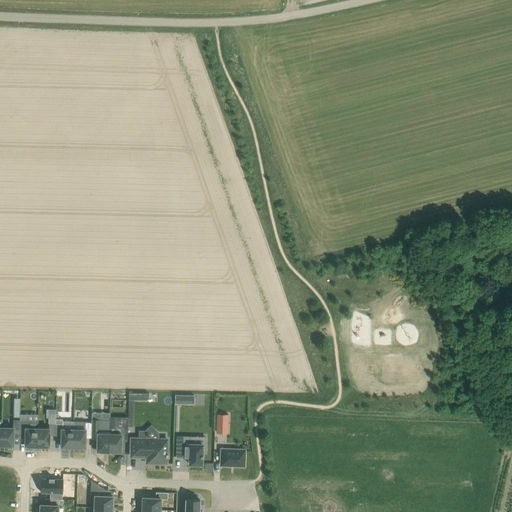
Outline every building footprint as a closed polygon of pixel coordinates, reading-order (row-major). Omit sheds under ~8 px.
[(20,420),(19,435),(26,435),(25,446),(37,446),(38,428),(37,428),(38,415),(20,414),(20,420)] [(217,414),(216,432),(224,432),(224,423),(228,424),(228,415),(217,414)] [(2,427),(1,445),(13,446),(14,435),(19,435),(20,420),(13,420),(13,428),(2,427)] [(92,423),(91,438),(97,438),(97,451),(109,452),(110,434),(109,434),(110,420),(92,420),(92,423)] [(56,424),(55,436),(62,436),(61,447),(73,447),(74,421),(62,421),(62,424),(56,424)] [(74,421),(73,447),(85,448),(86,438),(91,438),(92,423),(86,422),(74,421)] [(38,428),(37,446),(49,447),(50,436),(55,436),(56,424),(55,424),(49,424),(49,429),(38,428)] [(138,439),(131,438),(131,456),(147,457),(147,463),(167,464),(167,439),(154,439),(149,431),(139,431),(138,439)] [(110,434),(109,452),(121,452),(122,434),(110,434)] [(177,436),(177,458),(189,458),(189,464),(202,465),(202,454),(205,454),(206,444),(190,444),(190,437),(177,436)] [(221,449),(220,465),(244,466),(245,450),(221,449)] [(0,490),(10,491),(11,479),(0,477),(0,490)] [(42,478),(41,493),(50,493),(50,499),(62,500),(63,479),(54,479),(54,478),(53,478),(53,479),(49,479),(50,478),(49,478),(49,479),(42,478)] [(10,491),(0,490),(0,502),(9,504),(10,491)] [(143,497),(142,509),(160,510),(161,499),(167,499),(168,493),(156,492),(155,498),(143,497)] [(113,496),(95,496),(94,508),(112,508),(113,496)] [(200,511),(200,500),(186,499),(185,511),(202,511),(203,511),(200,511)]
